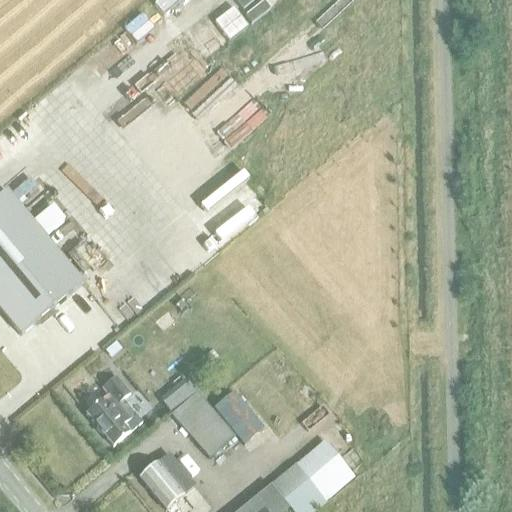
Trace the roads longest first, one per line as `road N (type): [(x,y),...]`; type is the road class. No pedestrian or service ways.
road 1 (unclassified): [(454,511),(443,0)]
road 2 (unknown): [(0,177),(45,150),(66,148),(98,156),(123,177),(139,206)]
